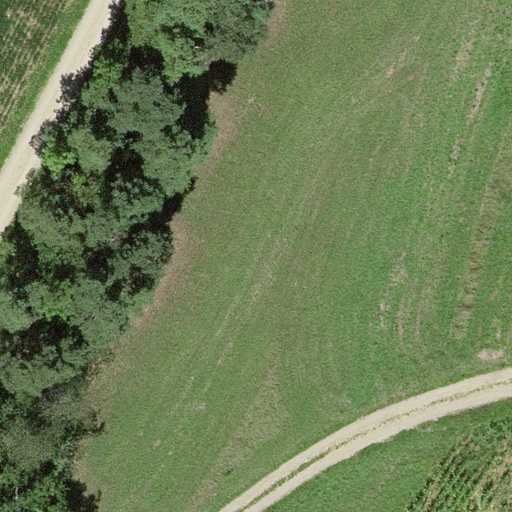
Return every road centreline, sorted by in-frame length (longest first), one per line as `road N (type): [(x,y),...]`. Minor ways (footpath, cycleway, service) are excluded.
road 1 (track): [(245,511),(330,453),(461,402),(511,392)]
road 2 (track): [(0,211),(104,0)]
